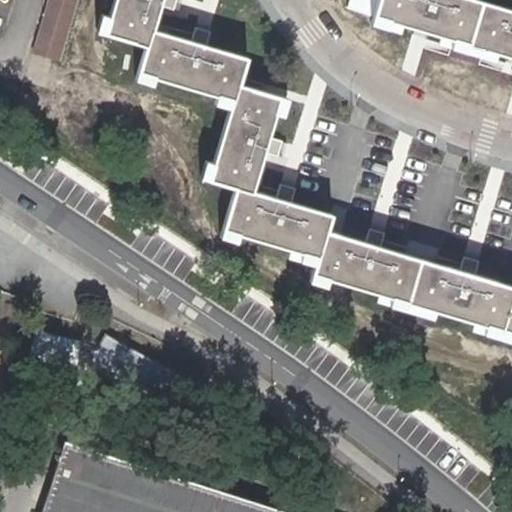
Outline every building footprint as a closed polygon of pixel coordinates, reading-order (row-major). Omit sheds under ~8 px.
[(60,65),(78,0),(50,0),(34,58),(60,65)] [(318,257),(326,231),(330,216),(289,204),(294,189),(280,185),(276,199),(251,192),(263,152),(276,156),(280,143),(267,138),(278,98),(237,85),(245,59),(204,47),(209,32),(195,28),(191,42),(151,30),(158,6),(172,10),(174,0),(113,0),(104,33),(146,46),(137,73),(231,101),(208,179),(234,187),(222,229),(318,257)] [(372,0),(369,12),(511,53),(511,7),(485,0),(372,0)] [(370,229),(366,243),(352,285),(511,333),(511,287),(473,275),(477,262),(463,257),(458,271),(379,248),(384,234),(370,229)] [(352,285),(366,243),(326,231),(318,257),(313,274),(352,285)] [(279,511),(63,443),(53,476),(48,491),(41,511),(279,511)]
